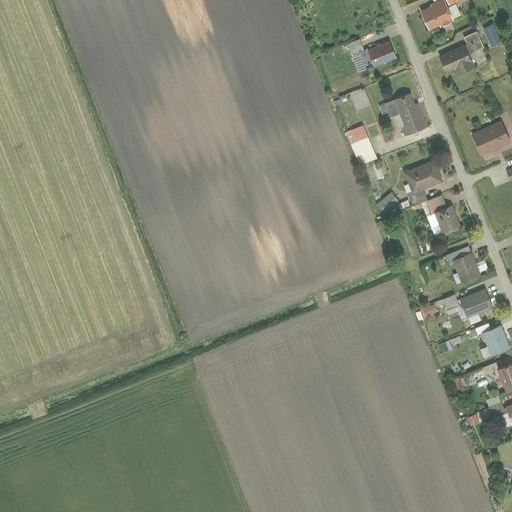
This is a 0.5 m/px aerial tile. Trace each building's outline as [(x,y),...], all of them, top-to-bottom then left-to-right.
[(435,6),(423,11),(430,28),(442,23),(443,26),(456,20),(447,0),(440,0),(434,3),(435,6)] [(495,22),(485,27),(493,45),(503,41),(495,22)] [(485,45),(479,30),(464,37),(467,44),(471,52),(485,45)] [(353,55),(366,50),(361,37),(348,42),(353,55)] [(392,40),(369,49),(376,65),(398,56),(392,40)] [(467,44),(441,56),(448,71),(457,66),(460,71),(476,64),(471,52),(467,44)] [(360,71),(376,65),(369,49),(366,50),(353,55),(360,71)] [(413,92),(387,102),(393,115),(394,114),(400,128),(403,126),(406,134),(430,125),(420,101),(417,102),(413,92)] [(511,139),(503,119),(474,132),(484,154),(511,140),(511,139)] [(365,124),(347,131),(352,145),(370,138),(365,124)] [(446,178),(438,158),(407,170),(411,182),(415,191),(425,187),(446,178)] [(411,182),(407,184),(415,205),(423,201),(430,199),(425,187),(415,191),(411,182)] [(393,191),(379,203),(386,212),(401,200),(393,191)] [(430,199),(423,201),(428,214),(437,211),(449,206),(444,193),(430,199)] [(449,206),(437,211),(445,231),(462,225),(453,204),(449,206)] [(461,248),(447,253),(450,261),(454,259),(464,255),(461,248)] [(464,255),(454,259),(462,281),(481,274),(472,252),(464,255)] [(486,289),(462,298),(469,316),(493,306),(486,289)] [(457,293),(445,298),(449,309),(462,304),(457,293)] [(489,321),(472,328),(475,336),(484,332),(492,329),(489,321)] [(492,329),(484,332),(493,355),(511,347),(503,325),(492,329)] [(497,361),(485,367),(491,381),(503,375),(500,368),(497,361)] [(511,362),(500,368),(503,375),(509,390),(511,388),(511,362)] [(503,401),(500,394),(488,399),(491,406),(503,401)] [(503,401),(491,406),(495,416),(510,410),(508,405),(506,400),(503,401)] [(468,416),(472,425),(480,422),(477,413),(468,416)]
